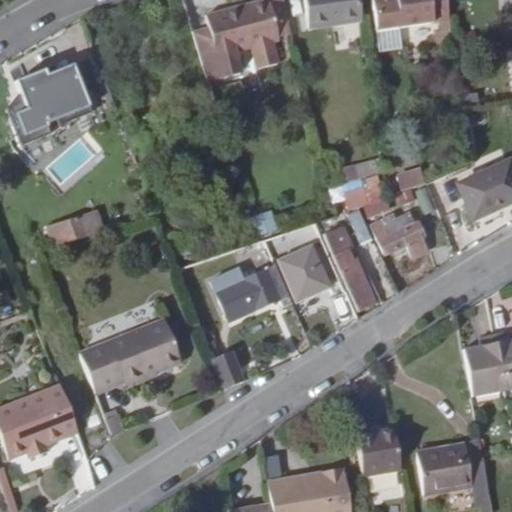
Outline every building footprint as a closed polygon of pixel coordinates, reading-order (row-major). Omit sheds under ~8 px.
[(356,0),(303,0),(308,30),(360,22),(356,0)] [(445,0),(370,0),(375,32),(449,21),(445,0)] [(217,60),(279,44),(268,2),(244,8),(245,12),(234,15),(233,11),(205,19),(217,60)] [(46,69),(15,81),(26,107),(16,111),(26,136),(93,108),(75,64),(49,75),(46,69)] [(376,112),(383,152),(415,146),(407,101),(390,103),(391,110),(376,112)] [(457,185),(472,220),(511,202),(511,174),(507,163),(457,185)] [(418,170),(394,179),(400,193),(423,184),(418,170)] [(350,193),(357,209),(358,208),(384,199),(381,180),(350,193)] [(254,236),(274,230),(268,210),(247,217),(254,236)] [(52,249),(104,233),(98,220),(80,225),(79,220),(46,230),(52,249)] [(420,220),(377,240),(385,256),(408,245),(413,258),(428,251),(423,239),(427,236),(420,220)] [(343,233),(326,241),(360,317),(376,309),(359,267),(355,269),(350,258),(353,256),(343,233)] [(267,242),(262,245),(273,267),(274,270),(277,269),(294,301),(328,284),(312,252),(281,267),(271,244),(269,246),(267,242)] [(274,270),(273,267),(264,271),(278,300),(281,306),(289,303),(274,270)] [(278,300),(264,271),(239,283),(234,272),(209,284),(227,324),(278,300)] [(331,292),(328,284),(294,301),(297,309),(331,292)] [(161,323),(77,356),(93,397),(121,386),(123,391),(142,383),(141,381),(178,366),(161,323)] [(476,342),(459,345),(467,392),(499,386),(511,383),(511,336),(506,337),(504,329),(490,331),(475,333),(476,342)] [(227,352),(210,360),(221,388),(238,381),(227,352)] [(80,439),(62,393),(0,416),(0,437),(11,465),(30,457),(33,466),(50,460),(46,451),(80,439)] [(104,433),(92,402),(77,409),(89,439),(104,433)] [(110,438),(121,433),(116,417),(103,423),(110,438)] [(402,472),(394,425),(356,431),(364,478),(402,472)] [(478,451),(476,443),(463,446),(470,485),(472,497),(486,495),(478,451)] [(470,485),(463,446),(413,454),(421,495),(470,485)] [(281,480),(267,483),(271,511),(346,511),(339,470),(318,474),(319,482),(283,488),(281,480)] [(222,511),(257,511),(253,501),(222,511)]
